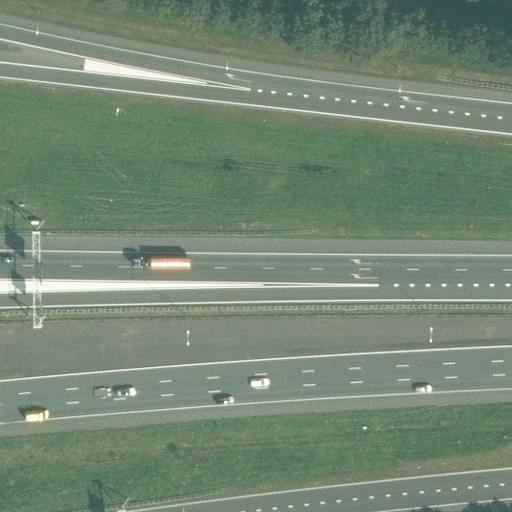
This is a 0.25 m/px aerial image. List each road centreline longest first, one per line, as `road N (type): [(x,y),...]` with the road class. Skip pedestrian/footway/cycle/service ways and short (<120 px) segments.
road 1 (motorway): [(0,398),(511,370)]
road 2 (motorway): [(382,286),(0,303)]
road 3 (motorway): [(382,286),(0,269)]
road 4 (motorway): [(194,511),(511,476)]
road 5 (motorway): [(511,120),(252,93)]
road 6 (motorway): [(252,93),(0,32)]
road 7 (motorway): [(252,93),(0,67)]
road 8 (motorway): [(511,288),(382,286)]
